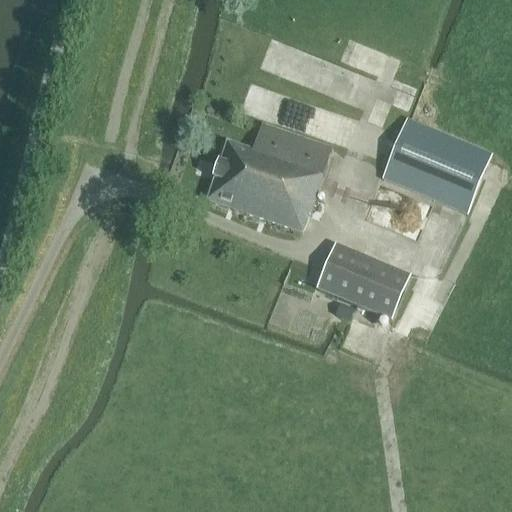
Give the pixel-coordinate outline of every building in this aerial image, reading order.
[(275,32),(265,60),(338,86),(342,74),(359,80),(354,93),(371,99),(382,69),(275,32)] [(250,80),(249,102),(282,103),(283,81),(250,80)] [(468,216),(493,157),(409,122),(384,181),(468,216)] [(311,215),(334,147),(264,123),(254,152),(227,143),(207,201),(304,234),(310,215),(311,215)] [(318,292),(392,323),(411,279),(337,247),(318,292)] [(341,307),(336,319),(351,325),(356,313),(341,307)]
